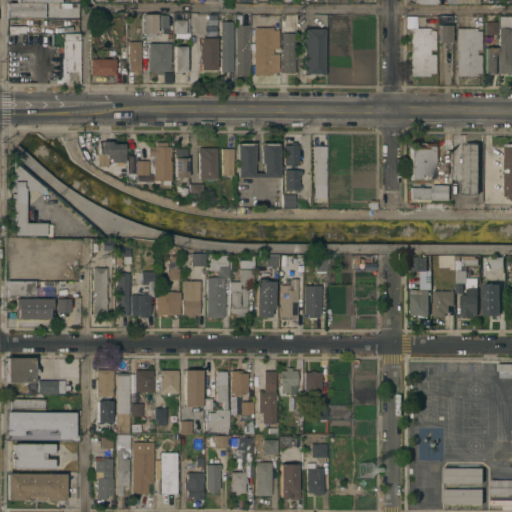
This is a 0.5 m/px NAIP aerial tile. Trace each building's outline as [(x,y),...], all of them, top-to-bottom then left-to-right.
[(7,17),(7,3),(15,3),(43,3),(43,17),(7,17)] [(161,33),(161,28),(156,28),(156,32),(154,32),(154,36),(146,36),(146,32),(143,33),(143,13),(156,13),(156,15),(167,14),(168,33),(161,33)] [(511,73),(498,73),(498,16),(511,16),(511,73)] [(186,18),(186,37),(175,37),(175,32),(174,32),(174,18),(186,18)] [(232,20),(232,71),(220,71),(220,21),(232,20)] [(497,34),(485,34),(485,21),(497,21),(497,34)] [(248,75),(236,75),(236,24),(248,24),(248,75)] [(450,42),(438,41),(438,25),(451,25),(450,42)] [(278,48),(272,48),(272,53),(278,53),(278,72),(272,72),(272,75),(254,75),(254,27),(272,27),(272,29),(278,29),(278,48)] [(435,49),(429,49),(429,54),(434,54),(434,72),(429,72),(429,75),(410,75),(410,28),(429,27),(429,30),(435,30),(435,49)] [(323,74),(303,74),(303,37),(306,37),(306,28),(323,28),(323,74)] [(481,49),(476,49),(477,54),(480,54),(480,73),(476,73),(476,75),(457,75),(456,28),(476,28),(476,30),(481,30),(481,49)] [(281,72),(282,33),(290,33),(290,42),(293,42),(293,60),(294,60),(294,72),(281,72)] [(79,59),(78,59),(79,82),(64,82),(64,81),(47,81),(47,77),(61,77),(61,58),(62,58),(62,40),(63,40),(63,34),(79,34),(79,59)] [(216,69),(200,69),(200,63),(198,63),(198,43),(200,43),(200,37),(216,37),(216,69)] [(140,73),(133,73),(133,71),(128,71),(128,59),(127,59),(128,40),(140,40),(140,73)] [(170,42),(170,71),(163,71),(163,74),(155,74),(155,71),(148,71),(148,42),(170,42)] [(185,45),(185,48),(186,48),(186,71),(174,71),(174,45),(185,45)] [(497,73),(485,73),(484,47),(496,47),(497,73)] [(115,58),(115,75),(111,75),(89,75),(90,58),(115,58)] [(96,155),(98,155),(98,140),(111,141),(111,143),(123,143),(123,161),(109,161),(109,158),(107,158),(107,166),(97,165),(97,160),(96,160),(96,155)] [(161,183),(161,180),(152,180),(153,159),(153,155),(147,155),(147,146),(154,146),(154,141),(166,141),(166,146),(170,146),(170,156),(169,156),(168,160),(170,160),(170,183),(161,183)] [(297,160),(299,160),(299,164),(282,164),(282,145),(289,145),(289,142),(295,142),(295,144),(297,144),(297,160)] [(432,178),(423,178),(423,175),(419,175),(419,178),(409,178),(409,146),(415,146),(415,142),(432,143),(432,178)] [(236,177),(236,143),(254,143),(254,163),(252,163),(252,173),(257,173),(257,177),(236,177)] [(257,173),(261,173),(261,163),(260,163),(260,143),(277,143),(277,177),(257,177),(257,173)] [(478,193),(463,193),(462,143),(478,143),(478,193)] [(511,144),(503,145),(503,199),(511,198),(511,144)] [(324,197),(312,197),(312,145),(325,145),(324,197)] [(174,176),(174,147),(186,147),(187,176),(174,176)] [(216,147),(216,178),(198,178),(198,147),(216,147)] [(232,148),(232,159),(231,159),(231,175),(220,175),(220,148),(232,148)] [(147,160),(147,174),(134,173),(135,159),(147,160)] [(24,190),(24,222),(45,222),(45,234),(13,234),(13,160),(45,188),(40,193),(35,189),(24,190)] [(300,175),(297,175),(297,185),(299,185),(299,189),(282,189),(282,169),(300,169),(300,175)] [(201,183),(201,196),(188,196),(188,183),(201,183)] [(449,199),(431,199),(431,198),(409,198),(409,187),(431,187),(431,184),(449,184),(449,199)] [(173,186),(181,187),(181,188),(186,188),(185,197),(179,197),(179,194),(178,194),(178,192),(173,192),(173,186)] [(279,194),(292,194),(292,208),(279,208),(279,194)] [(203,252),(203,265),(189,265),(189,252),(203,252)] [(223,316),(205,316),(205,277),(214,277),(214,268),(206,268),(206,254),(214,254),(225,255),(225,265),(226,265),(227,277),(223,277),(223,316)] [(167,266),(167,259),(169,259),(169,255),(177,255),(177,266),(178,266),(178,279),(166,279),(166,266),(167,266)] [(275,255),(275,266),(263,266),(263,255),(275,255)] [(478,265),(464,265),(465,262),(461,262),(462,255),(474,256),(474,257),(478,257),(478,265)] [(326,264),(325,271),(314,271),(314,256),(326,256),(326,264)] [(426,270),(410,270),(410,256),(426,256),(426,270)] [(503,268),(491,268),(491,256),(503,256),(503,268)] [(92,267),(105,267),(105,279),(106,279),(106,283),(105,283),(105,299),(107,299),(107,303),(105,303),(105,315),(92,315),(92,267)] [(229,302),(229,298),(229,292),(228,292),(228,281),(238,281),(238,269),(251,269),(251,282),(241,282),(241,284),(239,284),(239,288),(246,288),(246,313),(243,313),(243,316),(234,316),(234,313),(229,313),(229,302)] [(140,270),(153,270),(153,284),(140,284),(140,270)] [(477,315),(472,315),(460,315),(460,294),(466,294),(466,282),(456,282),(456,270),(466,270),(466,277),(477,277),(477,315)] [(116,272),(128,272),(127,315),(120,315),(120,303),(119,303),(119,302),(115,302),(116,272)] [(296,317),(278,317),(278,284),(288,284),(288,278),(296,278),(296,317)] [(272,309),(269,309),(269,316),(254,316),(254,279),(263,279),(263,281),(272,281),(272,309)] [(181,280),(198,280),(198,314),(193,314),(193,316),(187,316),(187,314),(181,314),(181,280)] [(34,281),(34,295),(7,295),(7,281),(34,281)] [(499,315),(488,315),(488,314),(482,314),(482,283),(499,283),(499,315)] [(320,314),(316,314),(316,317),(315,317),(315,319),(308,319),(308,317),(307,317),(307,314),(303,314),(302,285),(319,285),(320,314)] [(423,289),(428,289),(428,292),(430,292),(430,294),(428,294),(428,315),(427,315),(427,317),(417,317),(417,314),(416,314),(416,316),(413,316),(413,315),(409,315),(409,312),(408,312),(408,309),(409,309),(409,289),(423,289)] [(453,304),(448,304),(448,310),(447,310),(447,313),(444,313),(444,316),(433,316),(432,291),(453,290),(453,304)] [(130,294),(141,294),(140,291),(146,291),(146,294),(149,294),(149,303),(149,317),(139,317),(139,315),(131,315),(130,294)] [(155,291),(179,291),(179,314),(166,314),(166,315),(161,315),(161,314),(155,314),(155,291)] [(51,298),(51,309),(48,309),(48,318),(16,318),(16,309),(14,309),(14,299),(51,298)] [(69,299),(69,312),(55,312),(56,299),(69,299)] [(33,368),(37,368),(37,374),(33,374),(33,382),(7,382),(7,358),(33,358),(33,368)] [(511,363),(495,364),(495,373),(511,373),(511,363)] [(134,366),(152,366),(152,392),(134,391),(134,366)] [(296,389),(289,389),(289,392),(280,392),(280,385),(279,385),(280,370),(285,370),(285,367),(291,367),(291,370),(296,370),(296,389)] [(95,369),(111,369),(112,395),(95,395),(95,369)] [(159,369),(177,370),(177,393),(159,393),(159,369)] [(184,369),(201,369),(201,406),(183,405),(184,369)] [(230,370),(242,370),(242,373),(247,373),(247,391),(230,391),(230,370)] [(275,383),(274,383),(274,391),(275,391),(275,395),(276,395),(276,400),(275,400),(275,423),(261,423),(261,412),(257,412),(257,391),(258,391),(258,389),(260,389),(260,391),(264,391),(264,383),(263,383),(263,371),(275,370),(275,383)] [(304,392),(304,371),(310,371),(310,370),(314,370),(314,371),(320,371),(320,378),(322,378),(322,381),(320,381),(320,392),(304,392)] [(215,371),(226,371),(226,408),(222,408),(222,407),(220,407),(220,402),(222,402),(222,401),(215,401),(215,371)] [(115,373),(127,373),(127,413),(128,413),(128,432),(117,432),(117,428),(116,428),(116,415),(114,415),(114,412),(115,412),(115,373)] [(329,373),(328,403),(346,403),(347,374),(329,373)] [(65,380),(33,381),(33,394),(65,394),(65,380)] [(44,398),(44,408),(9,408),(9,406),(7,406),(7,401),(9,401),(9,398),(44,398)] [(97,400),(111,400),(111,422),(96,422),(97,400)] [(240,401),(253,401),(252,414),(240,414),(240,401)] [(130,403),(143,403),(143,416),(130,416),(130,403)] [(326,418),(314,418),(314,406),(326,406),(326,418)] [(154,407),(166,407),(165,419),(154,419),(154,407)] [(228,409),(228,427),(227,427),(227,431),(221,431),(221,432),(219,432),(219,430),(205,430),(205,421),(208,421),(208,412),(216,412),(216,409),(228,409)] [(74,412),(74,438),(57,438),(57,430),(55,430),(55,428),(25,428),(25,430),(23,430),(23,435),(7,435),(7,411),(74,412)] [(190,420),(190,432),(179,432),(179,420),(190,420)] [(139,423),(140,431),(131,431),(131,424),(139,423)] [(116,434),(123,434),(122,443),(115,443),(116,434)] [(226,435),(226,447),(213,447),(213,445),(210,445),(210,437),(214,437),(214,435),(226,435)] [(279,435),(290,435),(290,447),(279,447),(279,435)] [(111,436),(111,448),(100,447),(100,436),(111,436)] [(250,437),(250,451),(236,451),(236,447),(233,447),(233,438),(237,438),(237,437),(250,437)] [(262,439),(276,439),(276,453),(262,453),(262,439)] [(16,467),(16,466),(12,466),(12,458),(15,458),(15,452),(12,452),(12,444),(16,444),(16,443),(53,443),(53,452),(45,452),(45,458),(53,458),(53,468),(16,467)] [(325,443),(325,456),(310,457),(310,443),(325,443)] [(128,485),(122,485),(122,494),(115,494),(116,447),(124,447),(124,448),(129,448),(129,456),(124,456),(124,458),(128,458),(128,485)] [(152,482),(147,482),(147,493),(131,493),(131,450),(152,450),(152,482)] [(176,493),(159,493),(159,452),(176,452),(176,493)] [(111,478),(112,478),(112,494),(106,494),(106,498),(96,498),(96,477),(95,477),(95,471),(94,471),(94,456),(101,456),(101,457),(111,457),(111,478)] [(203,466),(195,466),(195,457),(202,457),(203,466)] [(254,461),(270,461),(270,495),(254,495),(254,461)] [(322,494),(311,494),(311,492),(305,492),(305,462),(313,462),(313,467),(322,467),(322,494)] [(279,463),(297,463),(297,497),(279,497),(279,463)] [(220,470),(219,470),(219,488),(216,488),(216,492),(208,492),(208,488),(205,488),(205,464),(220,464),(220,470)] [(482,467),(482,482),(442,482),(442,467),(482,467)] [(244,478),(247,478),(247,481),(244,481),(244,492),(239,492),(239,494),(235,494),(235,490),(230,490),(231,471),(244,472),(244,478)] [(65,473),(65,500),(45,499),(45,496),(25,496),(25,499),(7,499),(7,472),(65,473)] [(202,498),(196,498),(196,499),(192,499),(192,496),(186,496),(186,489),(184,489),(184,481),(186,481),(186,472),(202,472),(202,498)] [(511,479),(511,494),(489,494),(489,479),(511,479)] [(482,488),(482,503),(442,503),(442,488),(482,488)]
